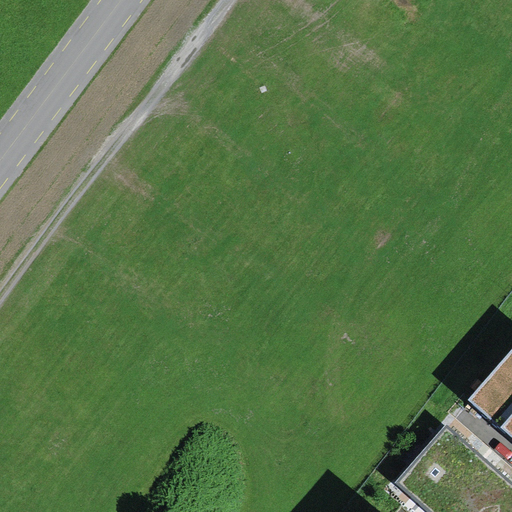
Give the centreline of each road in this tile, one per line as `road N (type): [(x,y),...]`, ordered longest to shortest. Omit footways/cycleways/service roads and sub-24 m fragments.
road 1 (track): [(228,0),(0,301)]
road 2 (unclassified): [(119,0),(0,159)]
